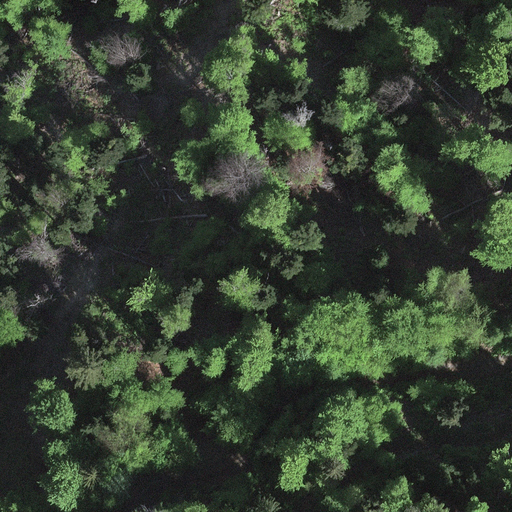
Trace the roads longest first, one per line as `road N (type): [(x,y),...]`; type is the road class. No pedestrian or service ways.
road 1 (track): [(511,350),(473,369),(294,377),(242,457),(139,484),(132,511)]
road 2 (track): [(511,427),(376,457),(345,471),(318,511)]
